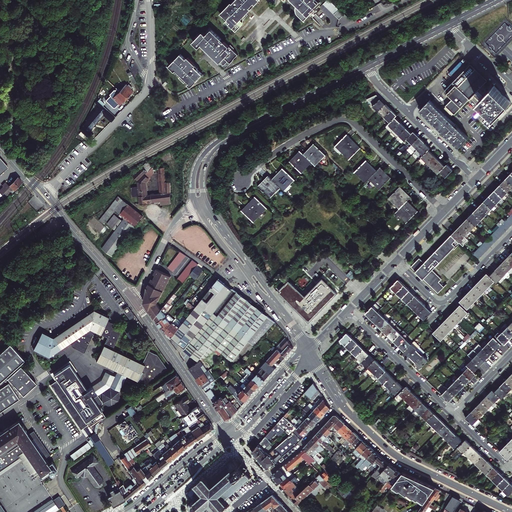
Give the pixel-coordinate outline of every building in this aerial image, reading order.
[(226,20),(237,31),(243,25),(240,21),(260,0),(233,0),(222,13),(228,19),(226,20)] [(291,0),(302,10),(299,14),(305,20),(315,9),(314,8),(320,2),(317,0),(291,0)] [(327,0),(323,4),(339,19),(344,15),(339,9),(329,0),(327,0)] [(203,32),(193,42),(199,48),(202,45),(226,68),(234,60),(234,59),(238,54),(224,41),(224,42),(221,40),(222,39),(209,27),(204,32),(203,32)] [(169,66),(190,86),(193,83),(194,84),(203,75),(200,71),(200,72),(193,65),(194,63),(188,57),(186,59),(181,54),(169,66)] [(452,99),(445,105),(454,114),(476,92),(481,86),(487,80),(473,66),(471,64),(463,71),(458,77),(453,82),(456,85),(447,94),(452,99)] [(138,81),(132,70),(129,71),(135,83),(138,81)] [(128,82),(121,89),(128,96),(132,92),(134,89),(132,87),(133,85),(130,82),(129,83),(128,82)] [(503,94),(494,86),(480,101),(496,117),(511,102),(503,94)] [(128,96),(121,89),(118,93),(119,95),(116,98),(122,103),(123,101),(128,96)] [(376,97),(378,96),(376,94),(367,99),(373,105),(379,100),(376,97)] [(373,105),(379,111),(386,104),(383,101),(380,98),(379,100),(373,105)] [(114,99),(107,107),(108,108),(115,114),(119,110),(113,104),(116,101),(114,99)] [(430,100),(420,109),(429,118),(427,120),(430,123),(431,122),(432,121),(447,136),(446,137),(445,138),(449,141),(450,139),(459,147),(469,138),(430,100)] [(107,107),(102,103),(91,115),(91,116),(96,121),(102,115),(105,112),(113,119),(115,116),(107,109),(108,108),(107,107)] [(379,111),(384,117),(391,110),(389,107),(386,104),(379,111)] [(384,117),(390,122),(395,117),(397,115),(394,112),(391,110),(384,117)] [(96,121),(91,116),(85,122),(81,126),(82,127),(79,129),(84,134),(87,131),(84,128),(88,124),(91,127),(96,121)] [(385,127),(391,132),(401,122),(398,120),(395,117),(390,122),(385,127)] [(401,122),(391,132),(396,138),(406,128),(403,125),(401,122)] [(93,129),(91,127),(88,124),(84,128),(87,131),(89,134),(93,129)] [(402,143),(407,138),(412,133),(408,130),(406,128),(396,138),(402,143)] [(407,138),(412,144),(419,137),(416,134),(414,131),(412,133),(407,138)] [(347,133),(337,143),(350,157),(361,146),(354,139),(347,133)] [(409,147),(414,152),(425,142),(422,139),(419,137),(412,144),(409,147)] [(311,147),(305,152),(312,160),(316,163),(326,153),(315,142),(311,147)] [(425,142),(414,152),(413,154),(419,159),(428,150),(430,148),(427,144),(425,142)] [(305,152),(301,149),(296,154),(291,159),(302,170),(312,160),(305,152)] [(424,165),(427,162),(434,155),(431,152),(428,150),(419,159),(424,165)] [(434,155),(427,162),(433,167),(439,160),(436,158),(434,155)] [(370,176),(378,169),(373,164),(367,158),(356,169),(366,180),(370,176)] [(0,176),(8,169),(0,159),(0,176)] [(433,167),(438,173),(440,171),(445,166),(442,163),(439,160),(433,167)] [(133,175),(138,181),(152,167),(147,161),(133,175)] [(440,171),(446,176),(452,169),(450,167),(447,164),(445,166),(440,171)] [(386,170),(381,165),(378,169),(370,176),(381,187),(392,176),(386,170)] [(171,203),(171,180),(170,180),(169,174),(164,174),(164,166),(158,168),(159,193),(150,194),(151,201),(157,200),(161,200),(162,205),(171,203)] [(152,167),(138,181),(139,186),(133,187),(134,196),(139,195),(140,203),(148,202),(147,194),(145,181),(154,172),(152,167)] [(279,172),(273,178),(281,185),(284,188),(295,177),(284,167),(279,172)] [(273,178),(269,174),(264,179),(259,184),(273,197),(278,192),(276,190),(281,185),(273,178)] [(511,188),(511,185),(505,179),(503,182),(500,185),(508,193),(511,188)] [(0,193),(5,199),(13,192),(14,193),(22,184),(19,181),(18,180),(9,188),(5,183),(1,186),(3,188),(0,190),(0,193)] [(409,198),(411,195),(405,189),(401,185),(390,195),(400,206),(409,198)] [(508,193),(500,185),(498,187),(495,190),(503,198),(505,201),(511,195),(508,193)] [(503,198),(495,190),(492,193),(489,196),(497,204),(503,198)] [(250,201),(243,208),(255,219),(268,206),(257,195),(250,201)] [(116,210),(124,200),(119,196),(100,220),(105,223),(116,210)] [(497,204),(489,196),(487,199),(484,201),(492,209),(495,211),(500,206),(497,204)] [(409,198),(400,206),(397,209),(408,220),(419,208),(414,203),(409,198)] [(116,210),(127,218),(137,226),(140,221),(144,216),(124,200),(116,210)] [(482,204),(479,207),(487,215),(492,209),(484,201),(482,204)] [(487,215),(479,207),(476,210),(473,213),(481,220),(487,215)] [(115,255),(129,236),(137,226),(127,218),(125,221),(114,213),(108,222),(118,230),(105,248),(115,255)] [(481,220),(473,213),(471,215),(468,218),(476,226),(481,220)] [(465,221),(462,224),(470,231),(476,226),(468,218),(465,221)] [(505,221),(502,219),(496,224),(499,227),(499,226),(502,224),(505,221)] [(460,226),(457,229),(465,237),(470,231),(462,224),(460,226)] [(508,229),(502,224),(499,226),(505,232),(508,229)] [(465,237),(457,229),(454,232),(451,235),(459,243),(462,246),(467,240),(465,237)] [(503,234),(497,229),(495,231),(500,237),(503,234)] [(500,237),(495,231),(494,232),(492,234),(498,239),(500,237)] [(498,239),(492,234),(490,237),(495,242),(498,239)] [(433,270),(459,243),(451,235),(432,255),(425,264),(419,258),(411,267),(438,293),(444,287),(439,282),(442,279),(433,270)] [(495,242),(490,237),(488,238),(487,239),(492,245),(495,242)] [(487,250),(482,244),(479,247),(485,253),(487,250)] [(482,255),(477,250),(474,252),(480,258),(482,255)] [(169,267),(174,271),(186,256),(181,252),(169,267)] [(480,258),(474,252),(472,255),(477,260),(480,258)] [(503,262),(500,265),(509,273),(511,270),(511,265),(505,259),(503,262)] [(191,272),(196,266),(198,264),(192,260),(180,275),(177,279),(182,283),(191,272)] [(509,273),(500,265),(497,268),(494,270),(501,277),(503,279),(509,273)] [(191,272),(197,277),(202,271),(196,266),(191,272)] [(170,276),(156,269),(147,288),(145,296),(142,303),(153,318),(160,309),(156,303),(170,276)] [(346,274),(351,279),(355,275),(350,270),(346,274)] [(496,282),(501,277),(494,270),(492,273),(489,276),(494,281),(496,282)] [(378,273),(377,272),(370,279),(371,280),(378,273)] [(494,281),(489,276),(486,273),(484,276),(481,279),(488,286),(494,281)] [(214,276),(210,274),(205,281),(209,284),(195,302),(190,298),(188,301),(195,307),(217,279),(214,276)] [(177,343),(225,285),(217,279),(195,307),(183,322),(171,337),(175,341),(177,343)] [(285,297),(283,299),(309,324),(337,295),(332,290),(333,289),(322,279),(305,297),(297,290),(288,282),(284,286),(279,291),(280,293),(285,297)] [(488,286),(481,279),(479,281),(476,284),(483,291),(488,286)] [(398,292),(404,286),(401,283),(399,281),(392,287),(398,292)] [(483,291),(476,284),(473,287),(470,290),(477,297),(483,291)] [(177,343),(184,348),(232,290),(225,285),(177,343)] [(407,288),(404,286),(398,292),(403,298),(410,291),(407,288)] [(154,320),(156,322),(165,315),(164,314),(163,315),(162,313),(176,297),(178,299),(182,294),(176,290),(160,309),(153,318),(154,320)] [(195,358),(198,360),(216,348),(237,364),(275,323),(243,299),(240,296),(232,290),(184,348),(195,358)] [(465,296),(472,303),(477,297),(470,290),(467,293),(465,296)] [(409,303),(415,296),(412,294),(410,291),(403,298),(409,303)] [(415,309),(421,302),(418,299),(415,296),(409,303),(415,309)] [(462,299),(459,301),(467,308),(472,303),(465,296),(462,299)] [(421,302),(415,309),(420,314),(427,307),(423,304),(421,302)] [(468,313),(461,306),(458,309),(455,311),(463,318),(468,313)] [(371,319),(378,312),(373,307),(366,314),(368,316),(371,319)] [(429,310),(427,307),(420,314),(426,319),(432,313),(429,310)] [(110,316),(94,309),(53,337),(42,332),(34,350),(49,357),(70,343),(73,347),(85,353),(94,334),(92,333),(93,331),(108,338),(97,362),(118,371),(128,376),(138,380),(138,379),(147,383),(167,367),(157,354),(148,350),(143,362),(114,349),(114,347),(121,331),(113,327),(106,324),(108,321),(110,316)] [(136,319),(129,309),(124,312),(131,322),(136,319)] [(176,316),(180,311),(177,310),(175,312),(175,311),(171,315),(173,320),(176,316)] [(450,316),(457,323),(463,318),(455,311),(453,314),(450,316)] [(384,317),(378,312),(371,319),(374,322),(377,324),(384,317)] [(166,317),(165,315),(156,322),(159,327),(160,329),(163,332),(169,324),(165,318),(166,317)] [(169,339),(171,337),(183,322),(176,316),(173,320),(169,324),(163,332),(166,334),(165,335),(166,336),(169,339)] [(452,329),(457,323),(450,316),(448,319),(445,322),(452,329)] [(389,323),(384,317),(377,324),(379,327),(382,330),(389,323)] [(388,335),(395,328),(398,326),(392,320),(389,323),(382,330),(385,333),(388,335)] [(442,324),(439,327),(447,334),(452,329),(445,322),(442,324)] [(511,330),(507,326),(502,331),(509,339),(511,336),(511,330)] [(437,330),(434,333),(439,338),(441,340),(447,334),(439,327),(437,330)] [(393,341),(400,334),(395,328),(388,335),(390,338),(393,341)] [(404,330),(400,334),(393,341),(396,343),(399,346),(406,339),(409,336),(404,330)] [(507,341),(509,339),(502,331),(496,337),(504,344),(507,341)] [(134,333),(129,336),(133,342),(139,339),(134,333)] [(345,347),(353,339),(350,336),(347,333),(339,341),(345,347)] [(278,347),(286,338),(284,336),(275,347),(277,348),(278,347)] [(498,346),(501,344),(493,337),(488,343),(495,350),(498,346)] [(284,345),(288,340),(286,338),(278,347),(283,351),(286,348),(284,345)] [(350,352),(358,344),(355,341),(353,339),(345,347),(350,352)] [(411,344),(406,339),(399,346),(402,349),(404,351),(411,344)] [(289,353),(293,348),(289,344),(290,343),(288,340),(284,345),(286,348),(283,351),(278,347),(277,348),(277,349),(285,357),(289,353)] [(411,344),(404,351),(407,354),(410,357),(417,349),(420,346),(415,341),(411,344)] [(0,410),(18,400),(17,397),(22,392),(24,393),(37,381),(19,362),(24,358),(10,342),(0,350),(0,410)] [(495,350),(488,343),(483,348),(490,355),(492,352),(495,350)] [(356,357),(364,349),(361,347),(358,344),(350,352),(356,357)] [(483,348),(477,353),(484,360),(487,357),(490,355),(483,348)] [(279,358),(282,360),(285,357),(277,349),(267,360),(272,365),(276,361),(279,358)] [(366,351),(364,349),(356,357),(362,362),(370,355),(366,351)] [(422,355),(417,349),(410,357),(412,359),(415,362),(422,355)] [(472,359),(479,366),(482,363),(484,360),(477,353),(473,349),(468,355),(472,359)] [(367,368),(375,360),(372,357),(370,355),(362,362),(367,368)] [(421,368),(428,361),(422,355),(415,362),(418,365),(421,368)] [(477,368),(479,366),(472,359),(467,364),(469,367),(474,371),(477,368)] [(198,360),(195,362),(203,373),(206,371),(198,360)] [(264,380),(275,368),(272,365),(267,360),(266,360),(259,367),(261,369),(254,376),(253,375),(254,375),(247,368),(244,370),(248,374),(260,385),(264,380)] [(378,363),(375,360),(367,368),(373,373),(381,365),(378,363)] [(97,396),(91,387),(86,390),(74,371),(76,369),(70,361),(50,373),(55,381),(50,385),(80,430),(82,428),(83,430),(87,437),(90,435),(95,431),(97,423),(104,417),(98,407),(102,405),(102,403),(97,396)] [(203,373),(195,362),(188,368),(192,374),(195,379),(203,373)] [(381,365),(373,373),(378,379),(386,371),(383,368),(381,365)] [(224,378),(227,374),(232,369),(230,367),(221,374),(224,378)] [(474,371),(469,367),(464,372),(470,379),(473,376),(476,373),(474,371)] [(128,376),(118,371),(115,377),(105,373),(101,380),(91,387),(97,396),(103,392),(110,388),(118,391),(120,392),(128,376)] [(206,371),(203,373),(210,383),(213,380),(206,371)] [(389,373),(386,371),(378,379),(384,384),(392,376),(389,373)] [(470,379),(464,372),(458,378),(465,384),(467,382),(470,379)] [(199,384),(202,388),(210,383),(203,373),(195,379),(199,384)] [(230,382),(233,379),(227,374),(224,378),(222,380),(232,394),(236,390),(230,382)] [(250,380),(248,382),(256,389),(258,387),(260,385),(248,374),(246,376),(250,380)] [(169,388),(181,381),(178,377),(176,375),(165,382),(169,388)] [(395,379),(392,376),(384,384),(390,389),(397,381),(395,379)] [(256,389),(248,382),(244,378),(243,377),(240,380),(243,382),(240,385),(240,386),(243,388),(250,395),(253,392),(256,389)] [(465,384),(458,378),(453,383),(460,390),(462,387),(465,384)] [(216,385),(213,380),(210,383),(202,388),(214,406),(217,409),(235,397),(232,394),(228,397),(226,394),(222,397),(221,396),(217,399),(209,389),(216,385)] [(502,383),(500,385),(507,392),(511,387),(511,386),(505,380),(502,383)] [(183,384),(181,381),(169,388),(165,392),(158,397),(161,400),(168,395),(171,393),(171,394),(176,391),(176,392),(178,391),(185,386),(183,384)] [(395,395),(403,387),(400,384),(397,381),(390,389),(395,395)] [(165,382),(161,386),(165,392),(169,388),(165,382)] [(313,400),(315,398),(321,392),(319,389),(315,382),(305,393),(313,400)] [(460,390),(453,383),(448,389),(454,395),(457,392),(460,390)] [(494,391),(499,396),(501,398),(507,392),(500,385),(497,388),(494,391)] [(399,394),(405,400),(412,392),(409,389),(407,387),(399,394)] [(446,387),(440,393),(449,401),(451,398),(454,395),(448,389),(446,387)] [(118,391),(110,388),(103,392),(103,400),(111,404),(118,400),(118,391)] [(236,390),(232,394),(235,397),(240,405),(246,400),(250,395),(243,388),(237,393),(236,392),(237,392),(236,390)] [(499,396),(494,391),(493,389),(490,392),(487,395),(494,401),(499,396)] [(410,405),(418,397),(415,395),(412,392),(405,400),(410,405)] [(161,400),(164,405),(171,400),(168,395),(161,400)] [(494,401),(487,395),(484,398),(481,401),(488,407),(494,401)] [(174,404),(183,417),(191,411),(188,406),(186,403),(190,401),(186,396),(174,404)] [(316,403),(326,413),(329,410),(331,408),(323,396),(318,401),(315,398),(313,400),(316,403)] [(228,419),(240,405),(235,397),(217,409),(221,415),(224,419),(228,419)] [(410,405),(416,411),(424,403),(420,400),(418,397),(410,405)] [(488,407),(481,401),(479,403),(476,406),(483,413),(488,407)] [(313,409),(315,410),(322,417),(324,415),(326,413),(316,403),(314,406),(312,404),(310,406),(312,408),(313,409)] [(424,403),(416,411),(421,416),(429,408),(427,406),(424,403)] [(131,416),(136,413),(131,406),(126,410),(129,415),(131,416)] [(186,427),(188,426),(195,420),(198,419),(197,417),(195,414),(201,410),(199,406),(191,411),(183,417),(180,419),(186,427)] [(483,413),(476,406),(473,409),(470,412),(477,418),(483,413)] [(431,411),(429,408),(421,416),(427,421),(434,413),(431,411)] [(310,415),(318,422),(320,419),(322,417),(315,410),(310,415)] [(465,417),(472,424),(477,418),(470,412),(467,415),(465,417)] [(433,427),(440,419),(438,417),(434,413),(427,421),(433,427)] [(198,419),(195,420),(205,433),(209,430),(214,427),(204,414),(198,419)] [(138,436),(142,433),(131,416),(129,415),(124,419),(124,420),(118,424),(129,439),(134,436),(135,435),(136,434),(138,436)] [(310,415),(306,419),(314,426),(316,424),(318,422),(310,415)] [(337,424),(341,419),(339,417),(337,415),(335,415),(331,419),(337,424)] [(278,423),(286,431),(291,435),(271,453),(269,454),(261,461),(265,465),(268,469),(297,445),(306,436),(295,426),(284,416),(278,423)] [(297,423),(295,426),(306,436),(308,433),(310,431),(302,424),(295,418),(293,420),(297,423)] [(306,419),(302,424),(310,431),(312,428),(314,426),(306,419)] [(334,427),(337,424),(331,419),(328,422),(325,425),(332,431),(333,430),(332,429),(334,427)] [(339,431),(346,424),(344,422),(341,419),(337,424),(334,427),(335,427),(335,435),(339,431)] [(443,422),(440,419),(433,427),(438,432),(446,424),(443,422)] [(201,436),(205,433),(195,420),(188,426),(197,439),(201,436)] [(0,452),(19,440),(26,450),(38,469),(41,473),(40,475),(41,476),(43,476),(49,472),(50,473),(52,473),(54,472),(54,471),(54,469),(57,467),(52,460),(49,462),(46,457),(51,453),(36,431),(30,435),(21,421),(0,434),(0,452)] [(346,424),(339,431),(341,433),(343,435),(350,428),(346,424)] [(443,437),(451,430),(448,427),(446,424),(438,432),(443,437)] [(323,427),(321,430),(329,437),(333,432),(332,431),(325,425),(323,427)] [(194,441),(197,439),(188,426),(186,427),(183,429),(187,434),(183,437),(179,432),(176,434),(186,447),(188,445),(194,441)] [(348,439),(355,432),(350,428),(343,435),(348,439)] [(319,432),(317,434),(328,444),(329,443),(326,440),(327,438),(329,437),(321,430),(319,432)] [(454,432),(451,430),(443,437),(449,443),(457,435),(454,432)] [(350,441),(352,444),(359,436),(357,434),(355,432),(348,439),(339,448),(341,450),(345,446),(350,441)] [(183,449),(186,447),(176,434),(169,438),(180,451),(183,449)] [(315,437),(313,439),(320,445),(322,444),(330,451),(328,453),(329,453),(333,449),(331,447),(328,444),(317,434),(315,437)] [(154,443),(157,447),(163,442),(174,456),(177,454),(180,451),(169,438),(167,435),(154,443)] [(457,435),(449,443),(454,448),(457,446),(458,447),(464,442),(460,438),(457,435)] [(267,436),(253,452),(255,454),(257,457),(267,447),(265,445),(268,442),(267,440),(269,439),(267,436)] [(359,436),(352,444),(356,448),(364,440),(361,438),(359,436)] [(99,438),(94,442),(97,447),(107,465),(113,461),(99,438)] [(137,454),(138,454),(148,447),(151,445),(146,438),(132,448),(137,454)] [(328,444),(331,447),(334,444),(327,438),(326,440),(329,443),(328,444)] [(311,441),(309,443),(316,450),(320,445),(313,439),(311,441)] [(26,450),(19,440),(0,452),(0,472),(21,459),(18,455),(26,450)] [(364,440),(356,448),(358,450),(349,459),(351,461),(346,466),(349,468),(360,456),(369,446),(367,443),(364,440)] [(464,452),(471,445),(469,442),(466,440),(464,442),(458,447),(464,452)] [(157,447),(159,449),(168,461),(171,459),(174,456),(163,442),(157,447)] [(89,443),(71,454),(74,459),(93,448),(89,443)] [(309,443),(304,448),(315,459),(320,454),(319,453),(316,450),(309,443)] [(267,447),(257,457),(259,459),(261,461),(269,454),(266,451),(269,450),(272,447),(273,446),(271,444),(267,447)] [(474,448),(471,445),(464,452),(469,458),(477,450),(474,448)] [(511,454),(511,452),(505,445),(499,451),(508,459),(510,456),(511,454)] [(372,448),(369,446),(360,456),(365,461),(374,451),(372,448)] [(132,448),(124,453),(129,460),(133,457),(137,454),(132,448)] [(312,465),(313,465),(318,470),(322,466),(315,459),(304,448),(300,453),(309,461),(312,465)] [(168,461),(159,449),(155,451),(161,460),(165,464),(167,463),(168,461)] [(38,469),(26,450),(18,455),(21,459),(31,473),(38,469)] [(480,453),(477,450),(469,458),(475,463),(483,456),(480,453)] [(161,460),(155,451),(154,452),(155,454),(154,455),(156,458),(157,460),(159,462),(158,462),(162,467),(163,465),(165,464),(161,460)] [(371,466),(380,456),(377,453),(374,451),(365,461),(362,465),(360,467),(362,469),(366,466),(368,468),(371,466)] [(125,469),(131,463),(129,460),(124,453),(117,458),(125,469)] [(309,461),(300,453),(296,455),(292,459),(301,468),(309,461)] [(72,470),(77,477),(80,475),(87,475),(94,486),(98,487),(103,484),(103,481),(94,466),(100,461),(95,455),(72,470)] [(384,460),(380,456),(371,466),(372,467),(373,468),(378,462),(381,465),(385,469),(390,464),(384,460)] [(486,459),(483,456),(475,463),(481,469),(488,461),(486,459)] [(243,464),(242,462),(239,464),(235,459),(235,458),(234,458),(234,457),(233,458),(233,459),(228,463),(228,462),(227,463),(228,464),(226,465),(226,464),(225,465),(225,466),(221,469),(221,468),(220,469),(220,470),(218,473),(217,473),(216,472),(215,473),(216,474),(213,477),(212,476),(211,477),(212,477),(207,481),(204,477),(203,476),(202,475),(201,476),(202,477),(195,483),(195,482),(193,483),(194,484),(193,485),(186,492),(186,493),(192,500),(191,501),(189,504),(189,505),(189,509),(190,511),(221,511),(227,506),(228,507),(229,506),(228,505),(229,505),(228,504),(232,501),(229,497),(230,496),(229,496),(233,493),(233,494),(234,493),(234,492),(237,489),(237,490),(238,489),(238,488),(239,487),(240,488),(241,487),(240,486),(250,478),(250,479),(251,478),(251,477),(250,476),(245,471),(248,469),(246,467),(245,468),(242,465),(243,464)] [(120,472),(125,469),(117,458),(113,461),(120,472)] [(301,468),(292,459),(284,465),(293,474),(297,471),(301,468)] [(152,464),(150,462),(147,465),(154,474),(158,470),(162,467),(158,462),(159,462),(157,460),(152,464)] [(113,461),(107,465),(118,482),(118,483),(120,483),(120,482),(116,475),(120,472),(113,461)] [(299,474),(308,466),(310,467),(312,465),(309,461),(301,468),(297,471),(299,474)] [(486,474),(494,466),(491,464),(488,461),(481,469),(486,474)] [(145,482),(137,471),(131,463),(125,469),(127,472),(129,471),(133,476),(132,478),(135,482),(132,484),(137,490),(142,485),(145,482)] [(385,469),(381,465),(380,466),(378,470),(389,479),(397,470),(393,467),(390,464),(385,469)] [(146,473),(145,474),(149,479),(151,477),(154,474),(147,465),(142,469),(146,473)] [(281,483),(293,474),(284,465),(274,473),(274,476),(277,479),(281,483)] [(496,469),(494,466),(486,474),(492,479),(499,472),(496,469)] [(141,468),(137,471),(145,482),(147,481),(149,479),(145,474),(141,468)] [(322,474),(327,479),(331,475),(326,470),(322,474)] [(396,482),(402,474),(399,472),(397,470),(389,479),(385,485),(387,487),(390,483),(391,484),(394,480),(396,482)] [(293,474),(281,483),(284,487),(292,481),(291,480),(299,474),(297,471),(293,474)] [(317,477),(320,480),(319,482),(324,487),(328,484),(331,487),(333,485),(330,482),(327,479),(322,474),(320,472),(315,477),(317,478),(317,477)] [(396,482),(393,485),(399,490),(401,489),(408,495),(409,494),(415,498),(415,497),(419,500),(419,499),(425,503),(429,498),(433,493),(436,488),(421,480),(404,472),(402,474),(396,482)] [(497,485),(505,477),(502,475),(499,472),(492,479),(497,485)] [(503,490),(510,483),(507,480),(505,477),(497,485),(503,490)] [(295,501),(298,504),(319,484),(319,483),(318,482),(314,478),(300,491),(293,499),(295,501)] [(292,481),(284,487),(285,489),(286,491),(293,499),(300,491),(292,481)] [(109,498),(113,505),(120,502),(126,499),(119,484),(118,483),(118,482),(110,487),(110,489),(112,492),(109,494),(109,498)] [(121,483),(119,484),(126,499),(128,497),(133,494),(137,490),(132,484),(131,482),(130,483),(126,486),(124,483),(121,484),(121,483)] [(511,484),(510,483),(503,490),(508,496),(511,491),(511,484)] [(439,494),(442,490),(436,488),(433,493),(437,496),(440,498),(441,496),(439,494)] [(437,502),(440,498),(437,496),(433,493),(429,498),(433,502),(435,500),(437,502)] [(275,495),(268,500),(275,509),(283,503),(279,499),(275,495)] [(455,511),(463,501),(454,496),(450,502),(443,511),(455,511)] [(432,503),(433,502),(429,498),(425,503),(432,508),(431,508),(432,508),(435,511),(438,508),(439,506),(435,503),(434,505),(432,503)] [(52,499),(33,511),(53,511),(59,508),(52,499)] [(291,511),(288,509),(283,503),(275,509),(268,500),(264,503),(268,509),(269,510),(269,511),(291,511)] [(259,511),(265,511),(269,510),(268,509),(264,503),(260,505),(256,508),(259,511)] [(425,503),(421,508),(426,511),(429,511),(430,510),(432,508),(431,508),(432,508),(425,503)]
